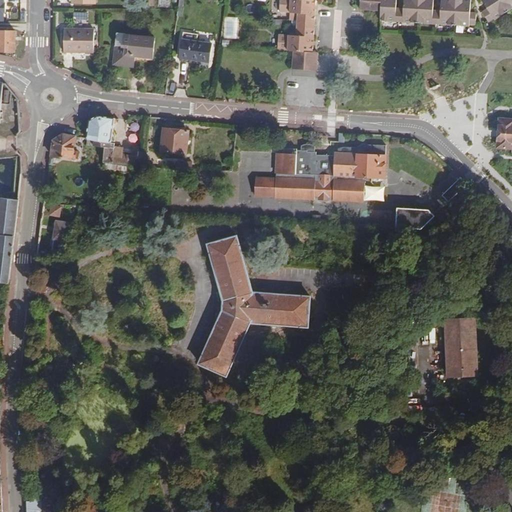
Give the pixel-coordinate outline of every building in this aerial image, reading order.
[(300,21),(315,22),(316,0),(283,0),(282,12),(293,13),(292,20),(300,21)] [(364,7),(364,0),(360,0),(360,9),(381,11),(381,8),(364,7)] [(396,0),(381,0),(381,8),(381,11),(380,20),(392,21),(395,18),(396,18),(399,18),(400,12),(396,12),(396,8),(396,0)] [(406,22),(418,23),(419,0),(404,0),(404,9),(403,12),(400,12),(399,18),(403,18),(403,19),(406,22)] [(433,0),(419,0),(418,23),(429,23),(433,21),(433,20),(437,20),(437,14),(433,14),(433,10),(433,0)] [(443,24),(455,25),(456,0),(441,0),(441,11),(441,14),(437,14),(437,20),(440,20),(440,21),(443,24)] [(471,0),(456,0),(455,25),(470,26),(470,24),(476,25),(476,17),(470,16),(470,13),(471,0)] [(495,20),(507,12),(499,0),(482,0),(488,9),(489,12),(484,15),(488,22),(494,18),(495,20)] [(511,0),(499,0),(507,12),(511,8),(511,0)] [(87,11),(74,11),(74,20),(87,19),(87,11)] [(224,16),(223,38),(238,38),(239,17),(224,16)] [(315,29),(315,22),(300,21),(299,28),(315,29)] [(279,35),(278,50),(294,51),(313,52),(315,29),(299,28),(299,36),(279,35)] [(17,30),(0,29),(0,50),(16,53),(17,30)] [(94,52),(94,29),(64,29),(64,52),(72,52),(72,51),(86,51),(86,52),(94,52)] [(145,57),(153,58),(155,38),(125,35),(124,46),(116,46),(114,64),(133,66),(134,60),(144,61),(145,57)] [(212,44),(182,40),(180,58),(210,62),(212,44)] [(312,64),(313,52),(294,51),(293,66),(311,67),(311,64),(312,64)] [(311,67),(293,66),(293,69),(317,70),(318,52),(313,52),(312,64),(311,64),(311,67)] [(90,120),(87,139),(87,144),(105,147),(103,162),(134,167),(134,156),(122,154),(123,148),(114,146),(115,143),(111,143),(115,118),(98,115),(90,120)] [(511,121),(500,120),(498,147),(511,148),(511,121)] [(189,131),(180,130),(179,134),(175,133),(175,130),(164,128),(161,151),(168,151),(186,153),(189,131)] [(63,134),(54,140),(52,156),(78,160),(79,153),(79,152),(74,152),(77,136),(63,134)] [(403,147),(393,165),(432,187),(442,170),(403,147)] [(256,196),(276,197),(277,178),(257,177),(256,196)] [(442,195),(449,202),(468,184),(460,177),(442,195)] [(0,281),(9,282),(19,199),(0,196),(0,281)] [(52,205),(50,215),(60,217),(61,207),(52,205)] [(435,216),(429,209),(397,207),(396,227),(422,229),(435,216)] [(66,252),(70,223),(56,221),(52,250),(66,252)] [(308,327),(310,297),(253,292),(237,236),(208,244),(224,301),(223,310),(200,364),(227,376),(250,322),(308,327)] [(447,378),(479,377),(476,317),(445,318),(447,378)] [(42,503),(27,501),(26,511),(34,511),(35,510),(41,511),(42,503)]
